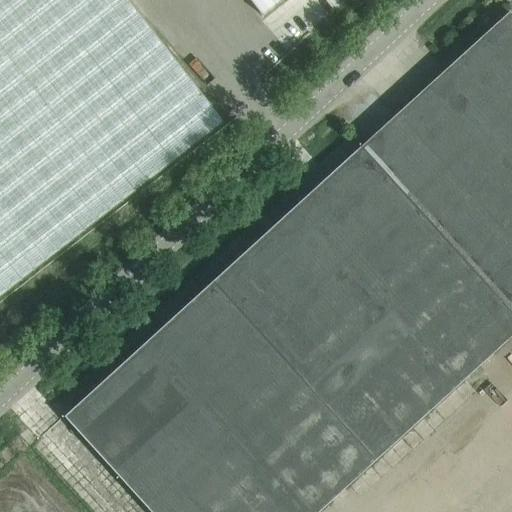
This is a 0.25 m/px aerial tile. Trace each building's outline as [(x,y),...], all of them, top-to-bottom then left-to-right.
[(0,0),(0,296),(223,122),(126,0),(0,0)] [(249,0),(261,14),(279,0),(249,0)] [(502,18),(496,12),(451,54),(456,59),(359,147),(511,316),(511,17),(508,13),(502,18)] [(270,28),(285,47),(294,40),(279,21),(270,28)] [(148,511),(317,511),(511,335),(511,316),(359,147),(63,417),(148,511)]
